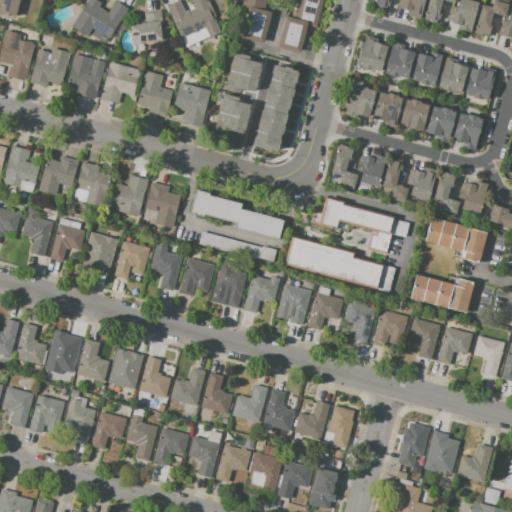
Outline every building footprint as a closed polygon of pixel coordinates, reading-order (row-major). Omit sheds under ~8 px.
[(19,0),(14,18),(0,14),(0,0),(19,0)] [(87,0),(96,0),(100,2),(98,7),(107,12),(115,1),(127,8),(105,43),(102,41),(100,44),(71,26),(87,0)] [(167,5),(177,0),(179,0),(185,12),(196,8),(192,0),(205,0),(206,1),(208,0),(215,16),(213,17),(219,31),(185,46),(167,5)] [(266,0),(264,11),(241,4),(242,0),(266,0)] [(322,0),(313,32),(306,30),(300,51),(277,44),(285,16),(294,19),(299,0),(322,0)] [(389,0),(386,11),(373,7),(374,0),(389,0)] [(425,0),(420,19),(407,15),(408,10),(397,7),(399,0),(425,0)] [(454,0),(454,3),(442,0),(439,11),(441,12),(439,20),(436,20),(435,23),(423,20),(428,0),(454,0)] [(459,0),(467,0),(479,3),(471,32),(457,28),(459,24),(448,21),(452,6),(457,7),(459,0)] [(481,4),(491,7),(493,1),(508,5),(504,17),(491,13),(488,23),(491,24),(488,36),(473,32),(481,4)] [(241,4),(264,11),(271,13),(262,42),(232,33),(241,4)] [(160,10),(162,26),(159,26),(161,39),(132,42),(130,25),(137,24),(137,21),(145,20),(144,12),(160,10)] [(511,11),(511,44),(508,43),(509,39),(497,35),(502,20),(507,22),(510,11),(511,11)] [(124,25),(117,41),(113,40),(120,23),(124,25)] [(0,47),(5,30),(20,35),(19,40),(34,44),(24,80),(6,76),(9,66),(11,67),(12,65),(0,62),(0,47)] [(365,36),(374,39),(373,41),(378,42),(377,44),(387,47),(380,72),(371,69),(371,70),(362,67),(357,65),(365,36)] [(392,42),(404,45),(403,48),(415,52),(407,78),(399,76),(399,78),(389,75),(389,73),(384,72),(392,42)] [(38,49),(48,52),(48,53),(50,54),(52,48),(70,53),(61,85),(48,81),(46,87),(29,82),(38,49)] [(229,70),(234,52),(249,56),(248,60),(260,64),(259,69),(260,69),(258,77),(257,77),(229,70)] [(442,55),(433,85),(429,84),(429,86),(419,83),(419,81),(410,79),(418,54),(431,57),(432,52),(442,55)] [(74,54),(104,62),(95,99),(73,93),(75,87),(66,84),(74,54)] [(445,58),(453,61),(453,62),(459,64),(459,65),(467,68),(460,93),(452,90),(451,92),(442,89),(442,87),(437,86),(445,58)] [(109,62),(140,70),(133,96),(120,92),(117,103),(100,99),(109,62)] [(294,85),(294,83),(296,84),(298,73),(297,73),(298,71),(291,70),(291,68),(284,66),(284,67),(273,65),(269,79),(294,85)] [(494,72),(486,99),(482,98),(481,100),(472,97),(473,96),(463,93),(471,67),(485,71),(486,70),(494,72)] [(229,70),(257,77),(256,78),(258,78),(255,89),(254,88),(253,92),(240,89),(239,93),(224,89),(229,70)] [(145,71),(162,76),(159,87),(172,91),(165,117),(147,112),(148,106),(136,103),(145,71)] [(294,85),(293,89),(294,90),(292,99),(266,92),(269,79),(294,85)] [(179,83),(210,92),(201,128),(182,123),(184,114),(186,114),(187,111),(172,108),(179,83)] [(352,85),(357,86),(357,85),(367,88),(367,89),(375,91),(368,117),(358,114),(357,119),(344,115),(352,85)] [(266,92),(262,105),(287,111),(288,109),(289,110),(292,99),(266,92)] [(402,98),(394,127),(382,124),(383,121),(371,117),(378,92),(387,94),(388,93),(397,96),(397,97),(402,98)] [(218,112),(223,93),(238,98),(237,102),(250,105),(249,111),(250,111),(247,119),(246,119),(246,120),(218,112)] [(405,99),(410,100),(410,99),(421,102),(421,104),(429,106),(422,131),(411,128),(410,132),(397,128),(405,99)] [(287,111),(262,105),(259,118),(284,125),(285,125),(287,115),(286,115),(287,111)] [(455,112),(446,142),(435,139),(436,135),(425,132),(432,106),(440,108),(441,107),(451,110),(450,111),(455,112)] [(218,112),(246,120),(244,130),(242,134),(229,131),(228,135),(213,131),(218,112)] [(481,119),(472,150),(461,146),(462,142),(451,139),(459,113),(467,115),(467,114),(478,117),(478,118),(481,119)] [(284,125),(283,127),(285,127),(282,135),(281,135),(280,137),(255,131),(259,118),(284,125)] [(280,137),(280,141),(281,141),(278,151),(277,151),(277,152),(270,151),(270,152),(263,150),(263,149),(251,146),(255,131),(280,137)] [(338,144),(353,149),(350,160),(348,160),(345,172),(356,175),(352,189),(338,185),(340,176),(330,173),(338,144)] [(11,146),(30,151),(27,160),(25,159),(24,161),(39,165),(31,193),(17,189),(18,187),(2,183),(11,146)] [(385,157),(377,186),(370,184),(369,187),(358,184),(362,172),(356,171),(359,162),(361,162),(363,155),(372,157),(373,153),(385,157)] [(47,158),(60,162),(61,156),(78,160),(71,186),(58,183),(55,195),(39,190),(47,158)] [(389,157),(402,161),(395,185),(397,186),(398,184),(403,185),(402,187),(407,189),(403,204),(388,200),(391,189),(381,186),(389,157)] [(82,162),(99,166),(98,172),(110,176),(102,207),(73,199),(82,162)] [(435,170),(427,199),(409,194),(412,185),(406,184),(409,175),(412,176),(413,170),(423,172),(424,167),(435,170)] [(441,172),(455,176),(451,188),(449,187),(446,198),(458,202),(455,212),(441,208),(443,202),(433,199),(441,172)] [(147,180),(138,217),(108,209),(115,183),(126,186),(128,175),(147,180)] [(486,184),(477,214),(460,209),(463,199),(458,198),(460,189),(463,190),(465,182),(475,185),(476,181),(486,184)] [(150,182),(168,187),(166,192),(180,196),(172,228),(155,223),(156,219),(142,215),(150,182)] [(195,190),(208,193),(208,195),(242,204),(240,209),(282,220),(278,239),(235,228),(236,222),(203,213),(202,216),(190,213),(195,190)] [(325,197),(344,202),(344,204),(394,217),(393,219),(408,223),(405,237),(390,234),(385,254),(366,249),(370,233),(375,234),(376,231),(339,221),(337,231),(317,226),(318,223),(311,222),(314,210),(321,212),(325,197)] [(492,205),(508,209),(507,213),(511,214),(511,228),(487,221),(492,205)] [(0,207),(19,213),(14,233),(4,231),(3,236),(0,235),(0,207)] [(27,208),(38,211),(37,218),(52,222),(43,256),(30,253),(33,241),(30,240),(31,237),(21,235),(27,208)] [(60,218),(80,224),(79,229),(85,231),(79,251),(70,249),(70,250),(65,249),(62,262),(49,258),(60,218)] [(431,219),(486,233),(478,263),(462,259),(464,252),(425,242),(431,219)] [(90,232),(116,239),(107,273),(81,266),(90,232)] [(201,232),(261,248),(261,246),(276,250),(272,262),(259,258),(258,260),(198,244),(201,232)] [(292,238),(354,254),(353,258),(395,269),(389,292),(285,266),(292,238)] [(122,241),(148,248),(147,251),(151,252),(148,261),(145,261),(141,276),(130,273),(132,266),(129,266),(126,279),(113,276),(122,241)] [(156,244),(166,247),(165,252),(181,256),(172,290),(159,287),(162,275),(158,274),(159,272),(150,269),(156,244)] [(187,258),(213,265),(206,293),(195,290),(197,284),(194,283),(191,296),(178,292),(187,258)] [(219,267),(246,274),(237,309),(223,305),(227,292),(225,292),(225,290),(214,287),(219,267)] [(409,298),(415,275),(456,286),(458,279),(473,283),(465,313),(409,298)] [(281,280),(279,289),(276,289),(272,302),(263,300),(263,301),(258,300),(255,313),(242,310),(251,276),(269,280),(270,277),(281,280)] [(284,284),(309,291),(301,325),(289,322),(290,317),(287,316),(286,319),(276,317),(284,284)] [(319,287),(329,290),(328,295),(342,299),(337,318),(329,316),(328,319),(323,317),(320,330),(307,326),(316,292),(317,293),(319,287)] [(374,308),(365,343),(352,339),(356,326),(352,325),(352,323),(344,321),(349,301),(351,302),(352,299),(360,301),(359,304),(374,308)] [(380,309),(406,316),(400,339),(388,336),(388,339),(383,337),(381,347),(371,344),(380,309)] [(413,318),(439,325),(430,359),(417,356),(420,344),(417,343),(417,341),(407,338),(413,318)] [(19,323),(10,356),(0,353),(0,330),(2,331),(6,319),(19,323)] [(23,323),(37,327),(34,340),(38,341),(37,343),(45,345),(44,350),(47,351),(43,365),(14,357),(23,323)] [(445,328),(471,334),(466,353),(457,350),(456,353),(453,352),(450,364),(436,361),(445,328)] [(81,339),(72,373),(45,366),(50,346),(60,349),(60,347),(64,348),(67,336),(81,339)] [(504,343),(495,377),(482,374),(485,360),(481,359),(481,357),(472,355),(477,336),(504,343)] [(85,339),(99,343),(95,356),(99,357),(98,359),(107,361),(102,380),(76,374),(85,339)] [(510,344),(511,344),(511,381),(500,378),(510,344)] [(116,349),(142,356),(134,388),(107,381),(116,349)] [(147,357),(160,360),(156,372),(161,374),(160,376),(169,378),(164,398),(138,391),(147,357)] [(205,372),(196,405),(167,398),(169,390),(171,391),(174,380),(183,383),(184,380),(189,381),(192,368),(205,372)] [(209,372),(222,375),(219,389),(224,390),(223,393),(232,395),(227,414),(200,407),(209,372)] [(267,388),(258,421),(231,414),(236,396),(237,396),(238,395),(250,398),(253,385),(267,388)] [(6,386),(34,393),(25,428),(11,424),(14,412),(10,411),(11,409),(1,407),(6,386)] [(68,388),(66,397),(60,395),(62,387),(68,388)] [(271,389),(287,393),(283,408),(294,411),(289,430),(262,423),(271,389)] [(37,395),(64,402),(60,418),(50,415),(48,421),(45,420),(42,433),(28,429),(37,395)] [(70,398),(80,401),(79,406),(95,410),(86,444),(74,441),(77,429),(73,427),(73,425),(64,423),(70,398)] [(328,405),(319,439),(294,432),(299,412),(308,415),(309,413),(312,414),(316,402),(328,405)] [(333,405),(354,410),(344,449),(323,444),(333,405)] [(100,412),(125,418),(121,437),(111,434),(110,437),(107,436),(104,449),(91,446),(100,412)] [(132,415),(142,417),(140,422),(157,426),(148,459),(135,456),(138,444),(134,443),(134,442),(126,440),(132,415)] [(408,426),(428,431),(421,458),(414,456),(412,466),(396,462),(403,436),(405,436),(408,426)] [(161,428),(189,435),(184,455),(173,452),(172,454),(168,453),(164,466),(152,463),(161,428)] [(193,437),(207,440),(210,430),(220,433),(218,443),(219,443),(210,478),(197,474),(200,462),(194,460),(195,458),(188,456),(193,437)] [(432,432),(446,436),(442,448),(446,449),(445,452),(454,454),(449,473),(423,466),(432,432)] [(246,437),(254,439),(252,448),(244,446),(246,437)] [(257,441),(263,443),(261,450),(255,449),(257,441)] [(223,444),(250,451),(245,471),(235,469),(234,471),(230,470),(227,483),(214,479),(223,444)] [(491,448),(482,482),(456,475),(461,456),(470,458),(471,456),(475,457),(478,444),(491,448)] [(335,450),(342,452),(341,458),(334,456),(335,450)] [(255,452),(281,459),(272,495),(245,488),(255,452)] [(511,453),(511,489),(502,487),(511,453)] [(173,457),(181,459),(180,465),(171,463),(173,457)] [(286,462),(311,468),(306,487),(297,485),(296,487),(292,486),(289,500),(276,497),(286,462)] [(318,468),(338,473),(333,494),(334,495),(332,503),(330,502),(328,510),(308,505),(318,468)] [(405,480),(396,477),(397,471),(406,473),(405,480)] [(419,475),(417,482),(410,481),(412,473),(419,475)] [(488,479),(503,483),(501,492),(486,488),(488,479)] [(395,483),(420,489),(416,502),(432,506),(430,511),(387,511),(389,506),(397,508),(399,501),(396,500),(396,498),(391,497),(395,483)] [(0,511),(0,489),(16,493),(15,496),(32,501),(29,511),(0,511)] [(485,490),(499,493),(496,505),(482,502),(485,490)] [(33,511),(37,498),(53,502),(50,511),(33,511)] [(469,511),(472,502),(511,511),(469,511)]
